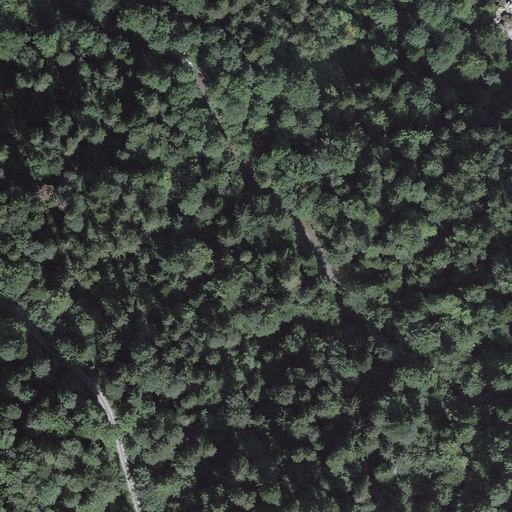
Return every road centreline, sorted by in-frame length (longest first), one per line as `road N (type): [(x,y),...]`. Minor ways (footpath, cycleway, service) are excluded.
road 1 (unclassified): [(511,391),(474,402),(456,398),(391,335),(355,323),(301,227),(242,170),(182,58),(115,37),(60,12),(53,0)]
road 2 (track): [(0,297),(101,394),(141,511)]
